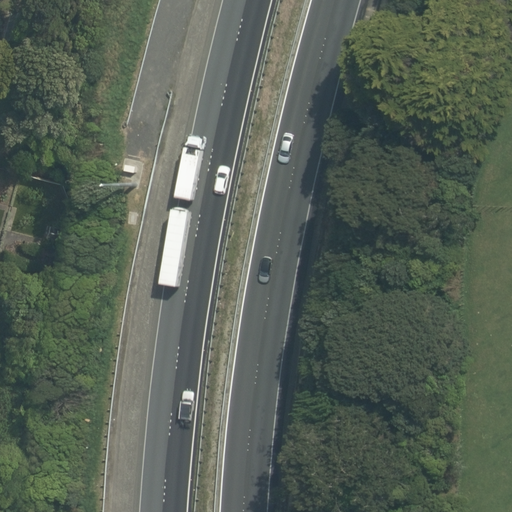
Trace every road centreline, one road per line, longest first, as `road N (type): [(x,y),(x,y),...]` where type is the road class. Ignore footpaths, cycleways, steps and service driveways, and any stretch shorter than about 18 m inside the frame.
road 1 (motorway): [(334,0),(275,244),(245,511)]
road 2 (motorway): [(163,511),(194,216),(242,0)]
